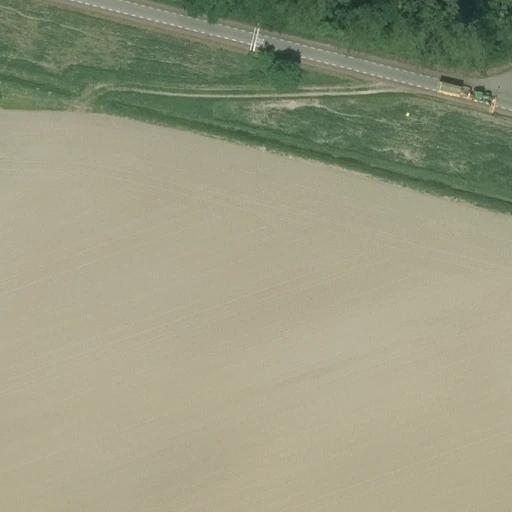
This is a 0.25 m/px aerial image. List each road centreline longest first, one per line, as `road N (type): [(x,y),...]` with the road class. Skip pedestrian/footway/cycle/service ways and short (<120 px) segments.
road 1 (primary): [(491,101),(92,0)]
road 2 (track): [(409,81),(233,95),(70,77)]
